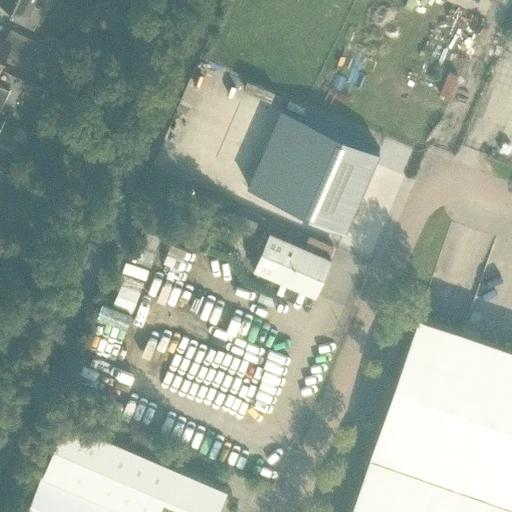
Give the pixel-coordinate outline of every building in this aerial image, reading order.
[(31,4),(33,0),(0,0),(14,6),(9,17),(33,28),(43,9),(31,4)] [(0,39),(0,64),(5,54),(22,62),(27,52),(31,54),(37,41),(10,28),(4,41),(0,39)] [(484,86),(496,89),(507,56),(495,52),(484,86)] [(0,85),(0,109),(9,90),(0,85)] [(374,155),(277,113),(244,190),(341,232),(374,155)] [(401,166),(404,155),(380,149),(378,160),(401,166)] [(260,215),(237,205),(232,215),(255,225),(260,215)] [(315,294),(330,257),(270,232),(254,268),(315,294)] [(157,269),(178,277),(188,249),(167,241),(157,269)] [(113,298),(132,304),(137,287),(118,281),(113,298)] [(99,296),(92,315),(104,319),(99,331),(108,335),(112,323),(121,327),(129,307),(99,296)] [(511,511),(511,345),(419,313),(349,511),(511,511)] [(215,511),(227,485),(65,415),(44,466),(137,507),(148,511),(215,511)] [(44,466),(24,511),(134,511),(137,507),(44,466)]
